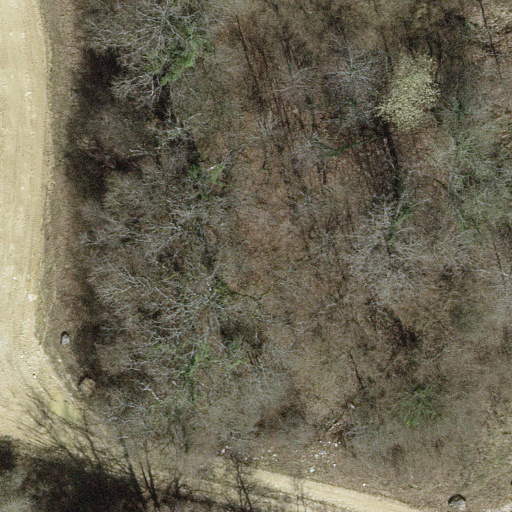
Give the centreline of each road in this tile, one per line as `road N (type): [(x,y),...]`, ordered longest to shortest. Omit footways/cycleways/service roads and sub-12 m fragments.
road 1 (track): [(0,410),(337,511)]
road 2 (track): [(10,0),(28,156),(0,285)]
